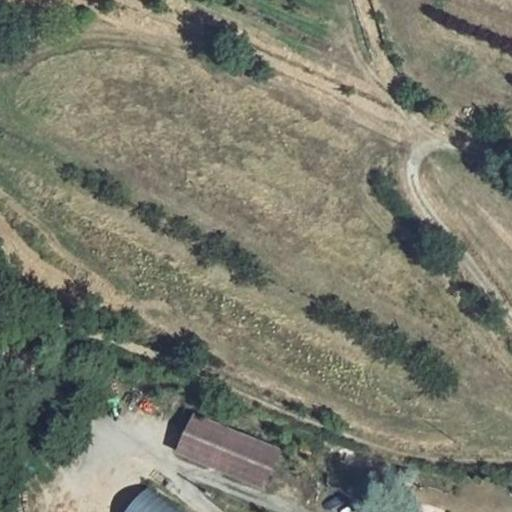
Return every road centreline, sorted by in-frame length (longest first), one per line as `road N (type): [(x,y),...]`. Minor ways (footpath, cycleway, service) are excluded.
road 1 (track): [(0,353),(10,341),(50,334),(100,344),(411,450),(511,456)]
road 2 (track): [(511,323),(415,189),(418,152),(455,140),(511,161)]
